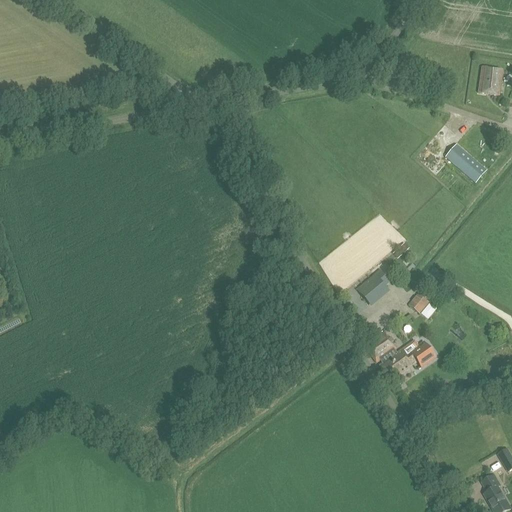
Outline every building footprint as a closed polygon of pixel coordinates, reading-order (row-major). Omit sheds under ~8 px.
[(500,97),(503,70),(481,68),(479,94),(500,97)] [(445,157),(454,164),(460,157),(452,150),(445,157)] [(476,184),(487,172),(465,152),(460,157),(454,164),(476,184)] [(397,254),(401,258),(410,249),(405,244),(397,254)] [(371,308),(390,293),(385,287),(389,282),(384,276),(380,280),(375,275),(356,291),(371,308)] [(422,315),(431,303),(419,294),(409,306),(422,315)] [(460,327),(456,330),(464,341),(468,338),(460,327)] [(422,367),(435,358),(426,346),(408,359),(402,350),(396,354),(394,351),(397,349),(385,333),(365,347),(377,363),(382,360),(384,363),(380,366),(391,381),(413,366),(412,364),(417,361),(422,367)] [(416,343),(405,350),(408,355),(419,348),(416,343)] [(511,457),(507,449),(498,455),(508,473),(511,470),(511,457)] [(493,511),(508,511),(511,511),(497,489),(500,487),(494,477),(482,484),(487,494),(484,496),(493,511)]
